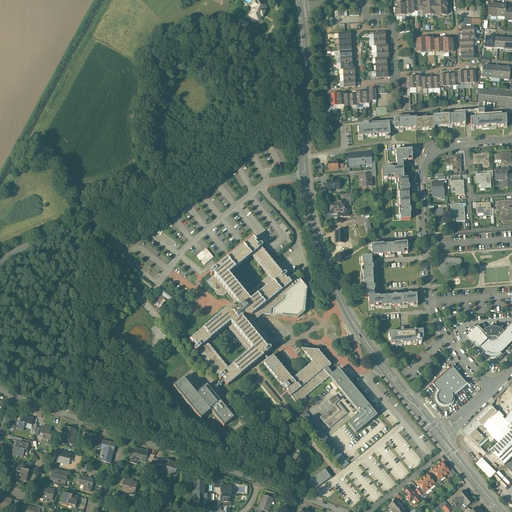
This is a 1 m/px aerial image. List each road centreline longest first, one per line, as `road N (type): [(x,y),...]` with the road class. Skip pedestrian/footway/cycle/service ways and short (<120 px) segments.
road 1 (unclassified): [(0,261),(147,195),(258,114),(304,93)]
road 2 (secondary): [(439,436),(334,287),(310,215),(303,155)]
road 3 (residential): [(492,388),(445,336),(428,288),(423,166),(438,149),(465,144)]
road 4 (residential): [(126,436),(259,482)]
road 5 (residential): [(8,395),(126,436)]
